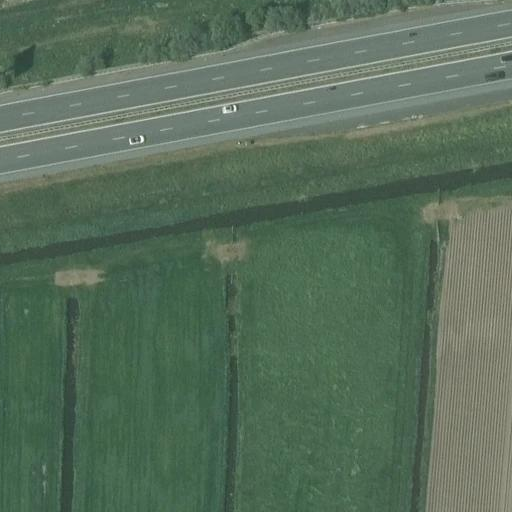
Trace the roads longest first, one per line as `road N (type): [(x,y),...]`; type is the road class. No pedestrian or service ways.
road 1 (trunk): [(511,24),(0,120)]
road 2 (trunk): [(0,162),(511,66)]
